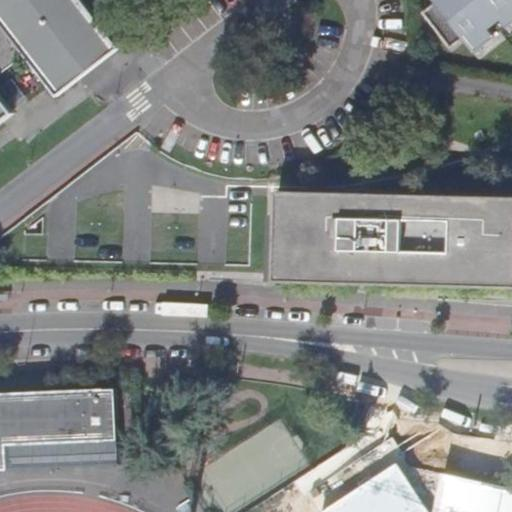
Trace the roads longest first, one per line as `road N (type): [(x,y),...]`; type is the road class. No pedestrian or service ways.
road 1 (residential): [(511,367),(219,336),(0,335)]
road 2 (residential): [(266,0),(0,207)]
road 3 (unknown): [(351,63),(511,86)]
